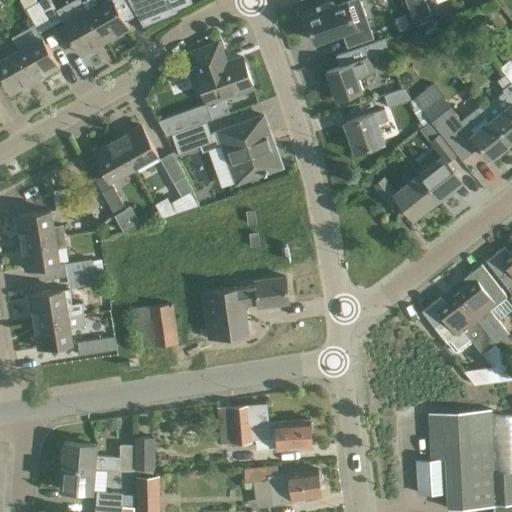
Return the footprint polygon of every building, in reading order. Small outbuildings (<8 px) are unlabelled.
[(51,26),(36,0),(19,0),(25,9),(26,8),(40,33),(51,26)] [(36,0),(51,26),(62,20),(50,0),(36,0)] [(110,0),(100,5),(97,0),(83,0),(89,12),(105,40),(128,27),(113,0),(110,0)] [(163,0),(130,0),(141,19),(167,9),(163,0)] [(374,39),(360,0),(351,0),(334,6),(333,1),(319,6),(321,11),(306,16),(308,19),(304,20),(308,31),(311,30),(316,42),(342,33),(347,48),(374,39)] [(406,0),(414,20),(431,13),(425,0),(406,0)] [(105,40),(89,12),(65,25),(81,53),(105,40)] [(409,28),(405,17),(396,20),(400,32),(409,28)] [(19,51),(34,79),(58,66),(43,38),(19,51)] [(336,99),(362,90),(357,77),(374,70),(369,56),(388,49),(384,38),(335,56),(339,67),(326,72),(336,99)] [(226,62),(218,42),(191,52),(197,69),(196,71),(208,104),(213,119),(231,112),(226,98),(235,94),(253,87),(242,56),(226,62)] [(34,79),(19,51),(0,61),(0,71),(11,92),(34,79)] [(511,83),(504,75),(496,81),(502,88),(501,89),(503,91),(483,108),(510,142),(511,139),(511,83)] [(471,135),(461,122),(432,83),(413,98),(441,133),(457,153),(462,160),(479,147),(482,149),(489,158),(510,142),(483,108),(482,108),(491,119),(471,135)] [(402,88),(384,95),(389,107),(411,99),(402,88)] [(384,108),(344,122),(355,152),(383,142),(376,124),(388,120),(384,108)] [(272,141),(271,141),(270,141),(268,142),(266,134),(267,133),(268,133),(268,132),(268,131),(269,130),(268,130),(263,115),(211,134),(206,122),(172,134),(179,153),(200,145),(203,152),(223,145),(237,182),(282,166),(274,144),(273,143),(273,142),(272,141)] [(120,136),(135,164),(157,152),(141,125),(120,136)] [(419,175),(438,198),(461,180),(447,161),(457,153),(441,133),(431,142),(442,156),(419,175)] [(135,164),(120,136),(94,151),(110,179),(135,164)] [(171,153),(160,159),(181,197),(191,190),(171,153)] [(438,198),(419,175),(395,193),(383,178),(373,186),(389,206),(399,198),(414,217),(438,198)] [(126,208),(113,185),(101,192),(124,232),(140,223),(130,206),(126,208)] [(91,190),(54,196),(56,210),(93,204),(91,190)] [(18,215),(22,241),(65,234),(63,224),(53,226),(50,210),(18,215)] [(58,263),(56,248),(67,247),(65,234),(22,241),(27,268),(58,263)] [(511,250),(509,253),(504,247),(486,261),(511,293),(511,292),(511,250)] [(66,275),(94,271),(92,259),(64,263),(66,275)] [(494,343),(507,333),(498,321),(511,310),(511,304),(506,297),(481,265),(463,279),(468,285),(457,294),(494,343)] [(94,271),(66,275),(69,289),(96,284),(94,271)] [(288,303),(285,275),(253,279),(254,283),(242,285),(243,286),(203,291),(209,338),(249,333),(245,305),(258,303),(258,307),(288,303)] [(76,303),(65,305),(62,289),(31,294),(35,320),(78,313),(76,303)] [(494,343),(457,294),(445,304),(440,298),(422,311),(447,343),(448,343),(455,351),(459,352),(472,342),(482,353),(494,343)] [(173,303),(131,309),(136,349),(178,343),(173,303)] [(71,342),(69,327),(86,325),(84,313),(78,314),(78,313),(35,320),(39,347),(71,342)] [(104,338),(77,342),(79,355),(106,350),(104,338)] [(269,422),(267,403),(219,408),(221,443),(254,441),(253,439),(276,437),(277,448),(313,445),(313,441),(314,439),(313,433),(312,432),(311,418),(269,422)] [(511,471),(495,472),(492,415),(492,409),(429,412),(431,458),(416,458),(418,493),(446,492),(447,508),(493,505),(495,505),(511,503),(511,471)] [(134,437),(134,469),(155,469),(155,437),(134,437)] [(63,465),(134,470),(134,444),(120,444),(120,456),(96,454),(97,443),(65,441),(63,465)] [(134,470),(63,465),(61,488),(93,491),(95,468),(134,471),(134,470)] [(278,476),(277,465),(244,469),(246,489),(256,488),(255,481),(278,478),(281,494),(272,495),(273,503),(297,499),(297,503),(306,501),(306,498),(323,495),(321,482),(322,481),(321,475),(320,474),(319,469),(278,476)] [(136,511),(158,511),(159,476),(136,476),(136,511)] [(96,503),(122,506),(123,493),(97,491),(96,503)] [(121,511),(122,506),(96,503),(94,511),(121,511)]
